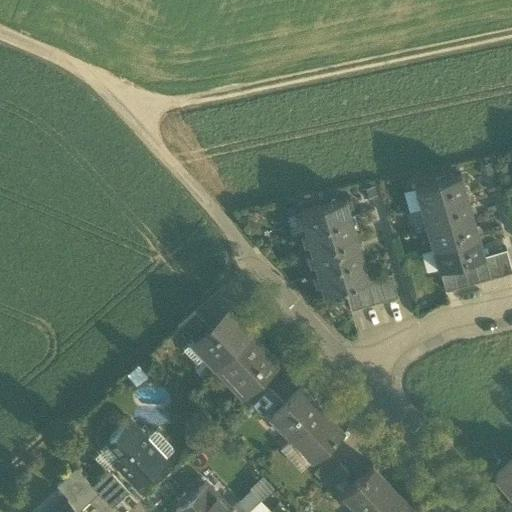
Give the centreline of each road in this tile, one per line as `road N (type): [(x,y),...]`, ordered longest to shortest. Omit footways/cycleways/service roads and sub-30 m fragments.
road 1 (track): [(511,33),(124,114)]
road 2 (track): [(245,246),(71,59),(0,30)]
road 3 (residential): [(346,373),(465,511)]
road 4 (residential): [(346,373),(447,317),(511,305)]
road 5 (residential): [(245,246),(346,373)]
